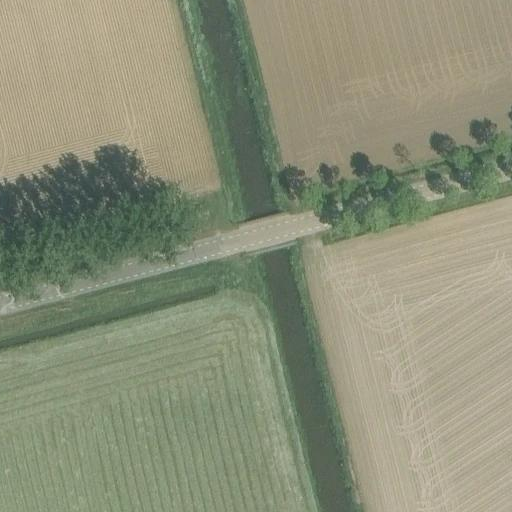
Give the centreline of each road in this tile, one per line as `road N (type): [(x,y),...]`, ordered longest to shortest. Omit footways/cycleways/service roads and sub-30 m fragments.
road 1 (unclassified): [(0,306),(285,232)]
road 2 (unclassified): [(511,172),(285,232)]
